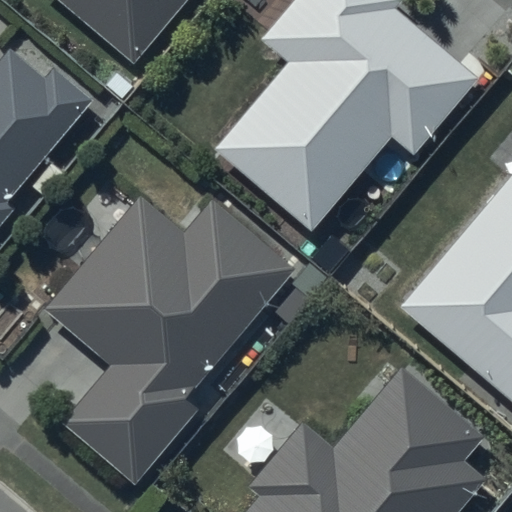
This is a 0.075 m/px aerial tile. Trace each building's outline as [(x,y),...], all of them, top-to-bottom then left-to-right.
[(64,0),(130,56),(176,0),(64,0)] [(404,0),(294,0),(262,38),(287,60),(214,146),(313,229),(394,133),(416,152),(479,78),(397,9),(404,0)] [(0,58),(0,222),(12,208),(6,203),(94,99),(55,66),(45,77),(9,47),(0,58)] [(511,164),(396,297),(511,398),(511,164)] [(105,360),(58,414),(132,478),(197,402),(183,389),(293,261),(212,191),(183,225),(137,185),(37,301),(105,360)] [(334,451),(303,425),(252,485),(263,494),(247,511),(459,511),(488,479),(464,459),(484,436),(403,368),(334,451)]
